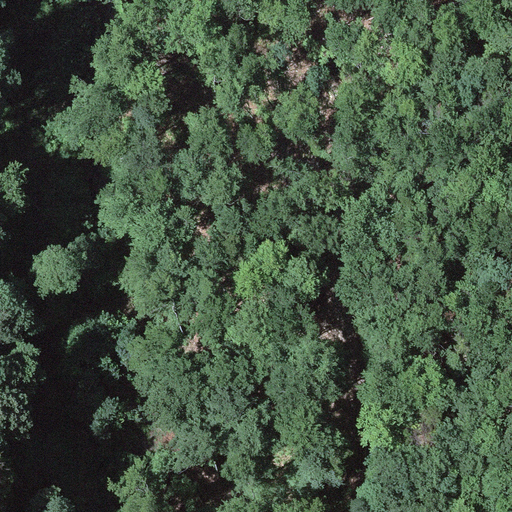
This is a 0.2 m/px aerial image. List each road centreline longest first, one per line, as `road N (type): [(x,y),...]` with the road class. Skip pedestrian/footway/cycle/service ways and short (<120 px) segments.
road 1 (track): [(511,50),(425,95),(356,204),(341,258),(360,371),(359,511)]
road 2 (track): [(105,0),(93,37),(114,227),(154,345),(134,511)]
